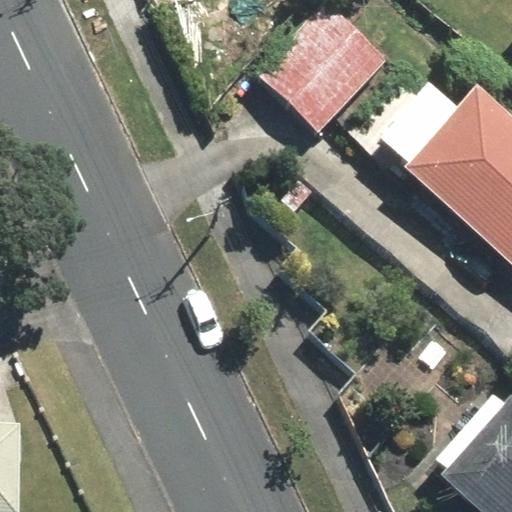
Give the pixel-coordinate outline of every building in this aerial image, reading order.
[(385,69),(321,13),(257,88),(321,143),(385,69)] [(443,120),(407,83),(346,143),(383,179),(443,120)] [(398,188),(511,282),(511,137),(469,103),(398,188)] [(511,511),(511,414),(511,413),(503,423),(487,409),(429,475),(441,486),(435,493),(457,511),(511,511)] [(0,511),(16,511),(17,436),(0,435),(0,511)]
